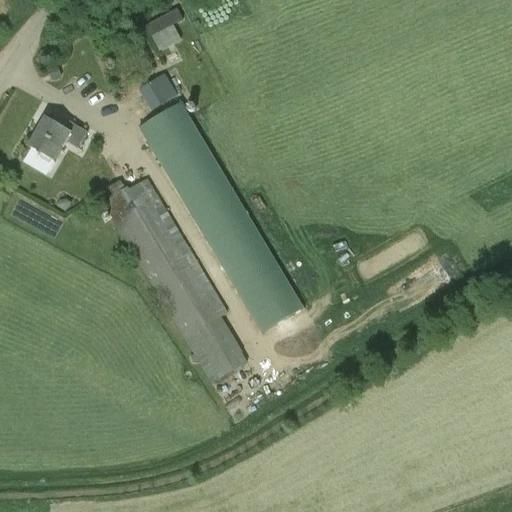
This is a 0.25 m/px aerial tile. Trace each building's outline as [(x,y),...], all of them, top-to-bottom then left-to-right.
[(158,52),(181,40),(171,21),(148,33),(158,52)] [(165,76),(138,93),(151,114),(178,97),(165,77),(165,76)] [(181,104),(139,129),(263,336),(305,311),(190,118),(184,109),(181,104)] [(55,164),(66,144),(78,151),(88,135),(70,124),(65,132),(46,121),(29,149),(55,164)] [(97,197),(183,341),(228,314),(148,181),(130,191),(128,189),(126,191),(121,183),(97,197)]
